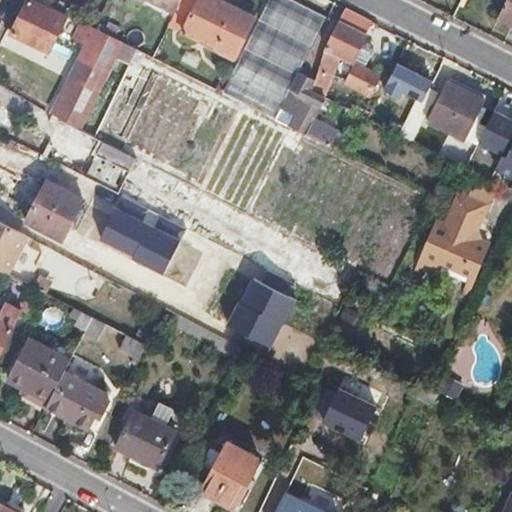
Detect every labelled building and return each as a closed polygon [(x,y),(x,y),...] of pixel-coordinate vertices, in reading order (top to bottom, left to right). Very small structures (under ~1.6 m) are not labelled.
[(30,0),(27,0),(12,31),(48,49),(64,16),(30,0)] [(181,0),(136,0),(144,4),(145,0),(147,0),(174,14),(181,0)] [(255,19),(216,0),(181,0),(174,14),(170,23),(236,55),(255,19)] [(311,48),(325,19),(288,0),(267,0),(257,20),(311,48)] [(511,0),(506,0),(499,16),(511,22),(511,0)] [(372,21),(346,8),(325,47),(313,89),(325,95),(340,58),(352,64),(366,34),(372,21)] [(296,76),(311,48),(257,21),(243,49),(296,76)] [(78,39),(117,58),(128,64),(136,48),(86,22),(78,39)] [(366,34),(352,64),(355,65),(363,69),(364,68),(372,51),(377,52),(381,42),(366,34)] [(117,58),(111,68),(85,123),(110,135),(112,132),(125,139),(122,145),(162,164),(249,207),(290,125),(275,118),(222,91),(152,57),(136,48),(128,64),(117,58)] [(281,105),(296,76),(243,49),(228,78),(281,105)] [(51,112),(65,120),(82,128),(85,123),(111,68),(81,53),(51,112)] [(363,69),(355,65),(346,84),(371,96),(380,76),(364,68),(363,69)] [(275,117),(281,105),(228,78),(222,90),(275,117)] [(448,81),(430,118),(466,137),(467,134),(481,141),(488,127),(481,123),(487,109),(482,106),(485,100),(448,81)] [(296,114),(290,125),(331,145),(338,130),(315,118),(322,103),(291,86),(281,106),(296,114)] [(400,132),(413,139),(430,103),(425,100),(418,97),(400,132)] [(372,118),(333,99),(328,111),(366,130),(372,118)] [(57,121),(38,156),(74,175),(93,140),(57,121)] [(312,144),(292,134),(253,213),(273,223),(312,144)] [(113,196),(132,159),(97,141),(78,178),(113,196)] [(486,168),(511,180),(511,150),(511,151),(498,144),(486,168)] [(338,157),(319,147),(280,226),(299,236),(338,157)] [(365,170),(345,161),(306,240),(325,249),(365,170)] [(392,183),(372,173),(333,252),(353,262),(392,183)] [(48,181),(28,220),(62,239),(83,199),(48,181)] [(478,182),(472,196),(489,203),(495,190),(478,182)] [(418,196),(399,186),(359,265),(379,275),(418,196)] [(489,203),(472,196),(461,191),(446,225),(437,221),(419,259),(463,278),(466,273),(473,276),(487,243),(474,237),(489,203)] [(0,267),(2,269),(21,232),(0,220),(0,267)] [(500,279),(491,275),(486,284),(495,288),(500,279)] [(252,277),(224,331),(268,353),(296,300),(252,277)] [(0,348),(20,310),(6,302),(0,313),(0,348)] [(242,347),(167,307),(161,318),(237,357),(242,347)] [(147,345),(93,317),(85,331),(98,338),(100,336),(141,357),(147,345)] [(48,402),(64,372),(65,370),(70,360),(30,339),(8,380),(48,402)] [(48,402),(45,407),(87,429),(95,415),(100,417),(109,399),(104,396),(107,392),(65,370),(64,372),(48,402)] [(459,385),(441,376),(434,389),(438,392),(452,399),(459,385)] [(419,382),(413,395),(432,404),(438,392),(434,389),(419,382)] [(363,444),(378,412),(341,394),(326,426),(363,444)] [(137,411),(119,447),(157,467),(175,430),(137,411)] [(228,442),(202,489),(234,507),(260,458),(228,442)] [(511,511),(511,490),(501,511),(511,511)] [(325,511),(286,492),(276,511),(325,511)] [(0,502),(0,511),(21,511),(24,507),(10,499),(6,505),(0,502)]
